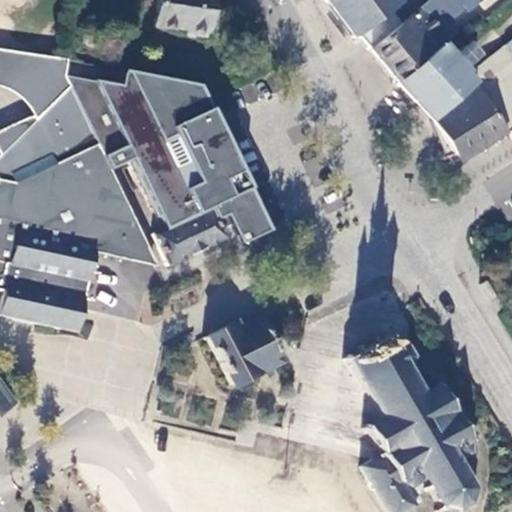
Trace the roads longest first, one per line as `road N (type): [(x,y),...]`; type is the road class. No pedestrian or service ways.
road 1 (residential): [(287,18),(353,164),(405,246)]
road 2 (residential): [(405,246),(511,404)]
road 3 (residential): [(405,246),(511,183)]
